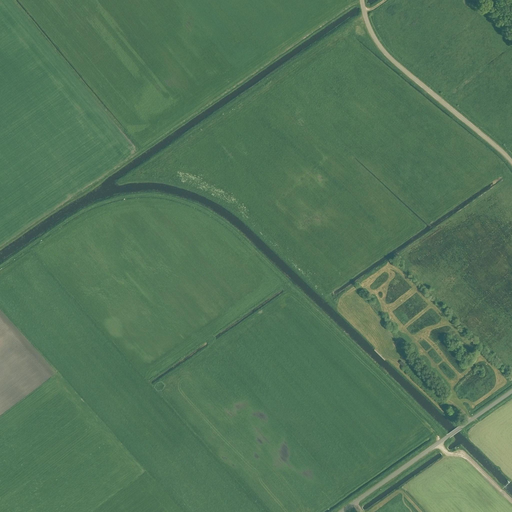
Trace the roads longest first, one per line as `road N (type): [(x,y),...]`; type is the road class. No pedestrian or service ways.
road 1 (track): [(0,266),(104,202),(156,196),(201,209),(245,241),(442,439)]
road 2 (track): [(0,246),(358,0)]
road 3 (unclassified): [(511,163),(383,50),(361,0)]
road 4 (unclassified): [(341,511),(511,390)]
